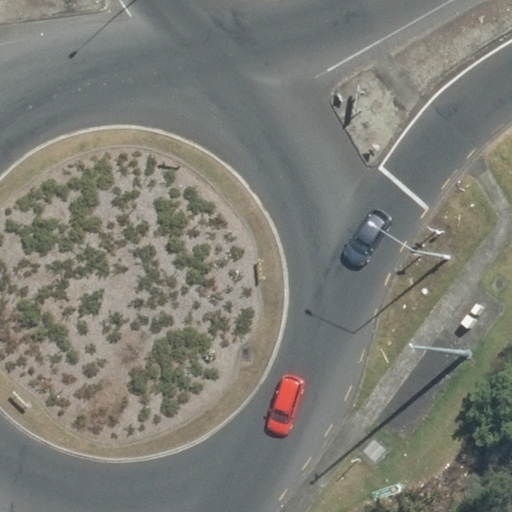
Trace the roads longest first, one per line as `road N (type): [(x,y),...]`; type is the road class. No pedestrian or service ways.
road 1 (secondary): [(200,56),(266,94),(317,151),(346,221),(350,297)]
road 2 (secondary): [(258,456),(194,490),(124,502),(53,492),(0,466)]
road 3 (motorway): [(511,88),(424,171),(350,297)]
road 4 (secondary): [(0,77),(56,51),(128,42),(200,56)]
road 5 (secondary): [(350,297),(335,358),(303,412),(258,456)]
road 6 (motorway): [(200,56),(333,0)]
